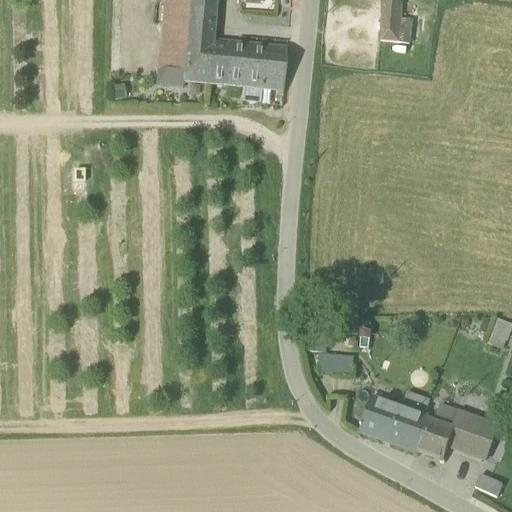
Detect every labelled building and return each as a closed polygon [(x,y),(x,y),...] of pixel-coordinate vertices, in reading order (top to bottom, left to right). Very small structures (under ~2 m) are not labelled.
[(164,0),(163,16),(188,19),(189,0),(164,0)] [(189,0),(188,19),(187,33),(212,35),(215,0),(189,0)] [(380,42),(399,44),(400,21),(402,4),(383,2),(380,42)] [(187,33),(188,19),(163,16),(159,61),(157,81),(156,81),(160,86),(181,88),(185,84),(183,84),(187,33)] [(411,22),(400,21),(399,44),(409,46),(411,22)] [(210,54),(212,35),(187,33),(183,84),(185,84),(243,90),(262,91),(283,93),(286,48),(228,43),(223,46),(221,55),(210,54)] [(261,106),(262,91),(243,90),(241,105),(261,106)] [(487,345),(503,351),(507,339),(509,339),(511,329),(511,327),(495,321),(487,345)] [(308,353),(325,354),(327,338),(310,337),(308,353)] [(317,381),(350,383),(352,360),(319,357),(317,381)] [(372,402),(393,409),(397,397),(376,390),(372,402)] [(401,412),(427,421),(427,409),(429,403),(407,395),(401,412)] [(416,453),(416,452),(427,421),(401,412),(393,409),(372,402),(360,433),(416,453)] [(439,408),(434,424),(454,431),(450,443),(459,446),(456,452),(472,458),(480,438),(493,443),(498,430),(455,414),(455,413),(439,408)] [(443,462),(450,443),(454,431),(434,424),(427,421),(416,452),(443,462)] [(472,458),(485,463),(493,443),(480,438),(472,458)] [(475,490),(496,500),(502,487),(480,477),(475,490)]
